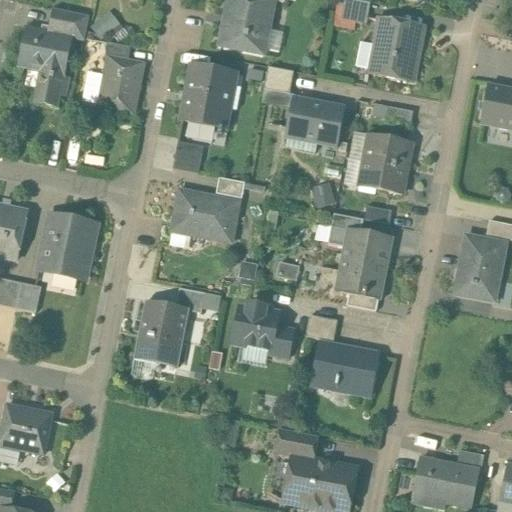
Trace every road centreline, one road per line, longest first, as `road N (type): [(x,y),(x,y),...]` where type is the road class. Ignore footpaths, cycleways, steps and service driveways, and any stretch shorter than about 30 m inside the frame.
road 1 (residential): [(376,511),(474,0)]
road 2 (residential): [(132,195),(70,511)]
road 3 (residential): [(171,0),(132,195)]
road 4 (residential): [(132,195),(0,167)]
